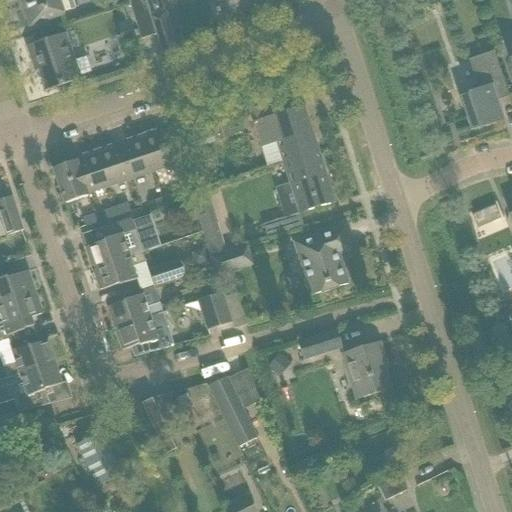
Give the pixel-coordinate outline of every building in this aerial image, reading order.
[(19,0),(23,10),(29,27),(48,20),(64,15),(63,13),(70,10),(66,0),(19,0)] [(141,40),(156,35),(150,17),(144,0),(134,0),(128,2),(135,21),(141,40)] [(249,4),(259,0),(219,0),(225,15),(250,6),(249,4)] [(150,17),(156,35),(163,58),(179,53),(165,12),(150,17)] [(26,48),(31,63),(35,61),(45,91),(80,79),(65,34),(45,41),(26,48)] [(458,98),(470,132),(503,120),(496,102),(509,97),(493,51),(468,60),(478,91),(458,98)] [(276,143),(283,163),(318,152),(304,107),(254,122),(262,147),(276,143)] [(237,117),(219,123),(224,138),(242,132),(237,117)] [(155,130),(140,135),(153,174),(176,167),(165,135),(158,137),(155,130)] [(128,147),(121,150),(131,182),(153,174),(140,135),(125,140),(128,147)] [(111,145),(96,150),(109,189),(131,182),(121,150),(114,152),(111,145)] [(84,162),(77,164),(88,196),(109,189),(96,150),(81,155),(84,162)] [(318,152),(283,163),(299,214),(334,203),(318,152)] [(88,196),(77,164),(76,161),(53,169),(64,204),(88,196)] [(198,176),(186,179),(190,190),(201,186),(198,176)] [(191,194),(205,240),(235,232),(230,217),(217,220),(207,190),(191,194)] [(173,194),(161,198),(164,207),(176,203),(173,194)] [(0,220),(0,221),(6,237),(23,231),(11,197),(0,201),(0,220)] [(164,207),(161,198),(149,202),(152,211),(164,207)] [(127,203),(115,207),(118,216),(130,212),(127,203)] [(118,216),(115,207),(103,211),(106,220),(118,216)] [(191,207),(179,211),(184,225),(196,222),(191,207)] [(82,218),(85,227),(97,223),(94,214),(82,218)] [(272,223),(276,236),(304,227),(300,214),(272,223)] [(87,247),(95,269),(142,253),(142,252),(148,250),(139,219),(132,222),(131,219),(100,229),(104,240),(104,242),(87,247)] [(342,266),(338,254),(351,251),(343,228),(294,243),(311,297),(348,285),(346,280),(349,279),(345,265),(342,266)] [(210,257),(216,277),(253,265),(247,245),(210,257)] [(142,253),(95,269),(95,271),(93,272),(100,291),(119,285),(119,286),(137,280),(133,267),(146,263),(142,253)] [(149,272),(154,287),(184,277),(179,262),(149,272)] [(0,305),(31,295),(24,273),(3,280),(3,279),(0,279),(0,305)] [(221,294),(210,297),(220,327),(231,324),(225,305),(224,302),(223,299),(221,294)] [(31,295),(0,305),(0,339),(21,332),(20,331),(30,328),(27,320),(38,316),(31,295)] [(108,308),(115,329),(163,313),(159,303),(147,307),(143,295),(124,301),(124,302),(108,308)] [(235,295),(223,299),(224,302),(225,305),(231,324),(233,330),(234,330),(245,327),(245,326),(235,295)] [(220,327),(210,297),(197,301),(207,332),(220,327)] [(163,313),(115,329),(122,351),(131,348),(134,357),(160,349),(159,347),(171,343),(165,324),(166,323),(163,313)] [(298,343),(303,361),(341,349),(336,331),(298,343)] [(6,379),(54,363),(46,341),(38,344),(35,335),(9,344),(16,364),(3,369),(6,379)] [(383,365),(386,364),(380,343),(341,355),(356,401),(391,390),(383,365)] [(61,384),(54,363),(6,379),(0,380),(0,404),(13,400),(13,401),(18,414),(49,405),(44,390),(61,384)] [(208,387),(237,449),(255,440),(226,379),(208,387)] [(179,449),(171,432),(155,398),(138,406),(155,440),(162,457),(179,449)] [(200,425),(192,409),(181,414),(189,430),(200,425)] [(120,412),(106,419),(118,446),(133,440),(120,412)] [(102,433),(76,445),(96,487),(122,474),(102,433)] [(217,454),(211,457),(214,464),(220,461),(217,454)] [(379,487),(385,501),(407,491),(401,477),(379,487)] [(352,480),(341,486),(346,495),(357,489),(352,480)] [(95,489),(85,493),(91,505),(100,500),(95,489)] [(226,509),(227,511),(255,511),(249,498),(226,509)]
